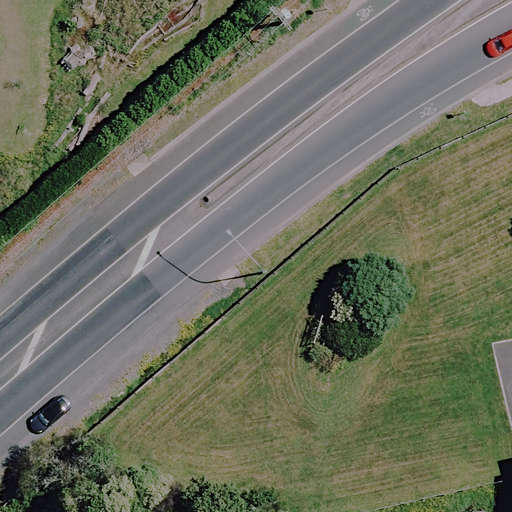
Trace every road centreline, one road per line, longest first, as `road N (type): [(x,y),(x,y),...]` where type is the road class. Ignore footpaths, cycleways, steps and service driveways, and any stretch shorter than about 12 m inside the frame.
road 1 (secondary): [(256,157),(0,379)]
road 2 (secondary): [(511,26),(256,157)]
road 3 (secondary): [(256,157),(426,0)]
